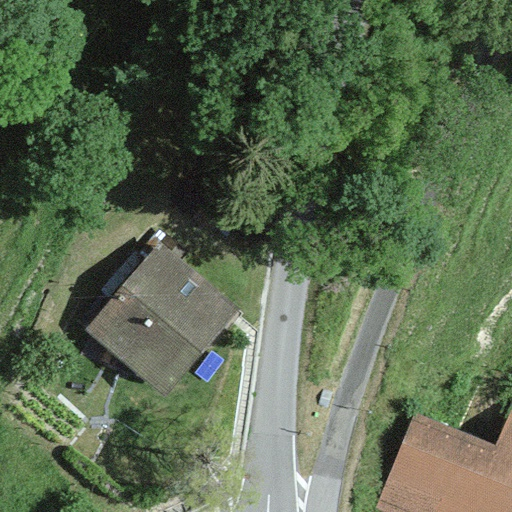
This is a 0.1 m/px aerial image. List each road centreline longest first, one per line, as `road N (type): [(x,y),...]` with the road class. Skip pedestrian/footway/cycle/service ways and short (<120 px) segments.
road 1 (unclassified): [(267,511),(292,296),(352,0)]
road 2 (track): [(328,472),(506,0)]
